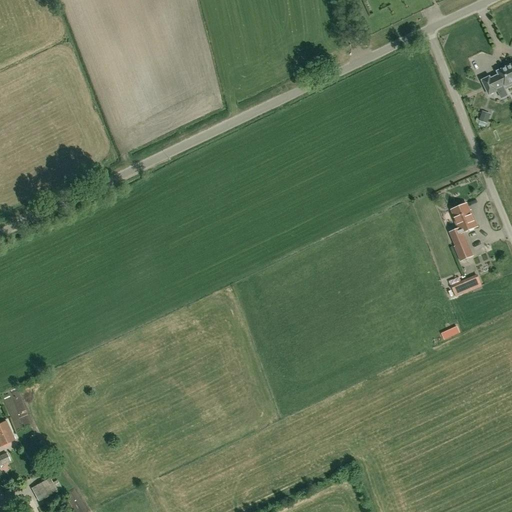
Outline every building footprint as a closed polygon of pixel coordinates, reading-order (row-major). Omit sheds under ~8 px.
[(504,88),(511,84),(511,64),(497,72),(498,75),(490,79),(490,77),(482,81),(489,95),(496,91),(495,90),(503,86),(504,88)] [(482,121),(489,124),(493,115),(486,112),(482,121)] [(462,233),(477,227),(473,217),(472,217),(466,204),(452,210),(455,218),(454,218),(459,229),(451,232),(457,246),(455,247),(461,261),(472,257),(466,242),(466,243),(462,233)] [(469,294),(484,288),(481,278),(465,283),(469,294)] [(0,446),(15,440),(6,421),(0,424),(0,446)] [(0,466),(10,461),(6,453),(0,455),(0,466)] [(57,491),(56,490),(61,488),(56,480),(52,483),(49,478),(32,488),(39,501),(57,491)]
